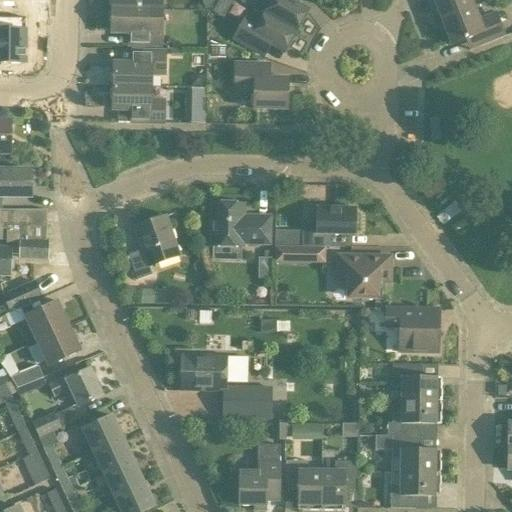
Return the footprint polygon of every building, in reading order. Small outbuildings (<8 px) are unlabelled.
[(111,0),(112,10),(164,11),(163,0),(111,0)] [(215,0),(200,0),(205,12),(210,10),(215,0)] [(217,0),(212,9),(224,16),(233,0),(217,0)] [(258,0),(269,6),(264,15),(295,32),(307,11),(295,4),(297,0),(258,0)] [(431,0),(440,21),(474,8),(470,0),(431,0)] [(478,19),(474,8),(440,21),(450,46),(464,41),(469,51),(505,37),(495,13),(478,19)] [(163,49),(164,11),(112,10),(111,33),(127,33),(127,48),(163,49)] [(263,59),(271,46),(283,53),(295,32),(264,15),(260,23),(246,15),(231,41),(263,59)] [(0,18),(0,64),(24,65),(25,18),(0,18)] [(132,50),(131,64),(113,64),(113,87),(150,88),(150,77),(166,77),(166,51),(132,50)] [(233,96),(253,96),(253,110),(286,111),(287,80),(269,79),(270,63),(234,63),(233,96)] [(112,110),(130,111),(129,125),(164,126),(165,99),(150,99),(150,88),(113,87),(112,110)] [(188,122),(206,122),(207,88),(189,88),(188,122)] [(0,153),(9,154),(9,120),(0,119),(0,153)] [(0,210),(1,211),(1,199),(30,199),(30,171),(0,171),(0,210)] [(272,216),(243,215),(243,205),(211,204),(210,246),(242,247),(242,246),(271,247),(272,216)] [(275,231),(275,247),(326,248),(326,236),(354,236),(354,209),(317,208),(316,231),(302,230),(302,232),(275,231)] [(45,211),(1,211),(0,210),(0,277),(12,278),(12,248),(0,247),(0,241),(6,242),(5,245),(18,245),(17,259),(46,260),(47,244),(49,244),(49,230),(44,230),(45,211)] [(151,276),(148,267),(179,256),(165,217),(133,228),(141,251),(128,255),(137,281),(151,276)] [(325,264),(326,248),(275,247),(275,264),(325,264)] [(335,284),(347,284),(347,299),(379,300),(379,285),(391,286),(392,256),(335,255),(335,284)] [(34,281),(1,296),(9,314),(42,299),(34,281)] [(142,291),(142,306),(158,306),(158,291),(142,291)] [(23,318),(35,342),(68,326),(57,302),(23,318)] [(400,328),(399,354),(437,354),(438,325),(415,324),(415,310),(386,309),(386,328),(400,328)] [(80,352),(68,326),(35,342),(46,367),(80,352)] [(181,357),(180,392),(222,393),(226,393),(226,389),(226,357),(181,357)] [(393,388),(401,388),(400,401),(440,402),(440,379),(421,379),(421,366),(392,366),(393,388)] [(10,379),(17,389),(43,378),(38,367),(10,379)] [(54,399),(69,392),(76,408),(101,396),(88,370),(67,380),(65,376),(48,385),(54,399)] [(46,386),(43,378),(17,389),(15,390),(19,398),(46,386)] [(0,387),(0,395),(8,412),(16,408),(5,385),(0,387)] [(226,393),(222,393),(222,421),(270,421),(270,389),(226,389),(226,393)] [(400,401),(400,414),(391,414),(391,424),(387,424),(387,438),(391,438),(420,438),(437,439),(437,426),(440,426),(440,402),(400,401)] [(32,423),(39,439),(61,430),(61,429),(62,429),(61,428),(78,420),(73,407),(55,416),(54,413),(32,423)] [(27,430),(16,408),(8,412),(18,434),(27,430)] [(82,430),(92,453),(122,440),(111,417),(82,430)] [(322,440),(322,424),(292,423),(292,440),(322,440)] [(286,442),(286,425),(272,425),(272,442),(286,442)] [(37,452),(27,430),(18,434),(29,456),(37,452)] [(43,448),(53,471),(62,467),(52,447),(66,440),(61,430),(39,439),(43,448)] [(399,460),(399,474),(439,475),(440,451),(420,451),(420,438),(391,438),(391,460),(399,460)] [(92,453),(102,475),(132,462),(122,440),(92,453)] [(258,445),(257,471),(238,471),(238,506),(253,507),(253,511),(265,511),(265,502),(280,503),(280,463),(279,463),(279,446),(258,445)] [(50,479),(37,452),(29,456),(29,457),(22,460),(35,487),(50,479)] [(98,490),(107,486),(112,497),(142,484),(132,462),(102,475),(103,476),(93,480),(98,490)] [(285,491),(297,491),(297,511),(321,511),(321,472),(308,471),(308,462),(286,462),(285,491)] [(335,462),(335,472),(321,472),(321,511),(344,511),(344,492),(357,492),(357,463),(335,462)] [(53,471),(64,493),(72,490),(89,482),(85,472),(67,479),(62,467),(53,471)] [(419,510),(419,497),(439,498),(439,475),(399,474),(399,487),(390,487),(390,509),(419,510)] [(140,511),(152,507),(142,484),(112,497),(119,511),(140,511)] [(79,511),(82,511),(72,490),(64,493),(72,511),(79,511)] [(46,495),(53,511),(64,511),(55,491),(46,495)]
